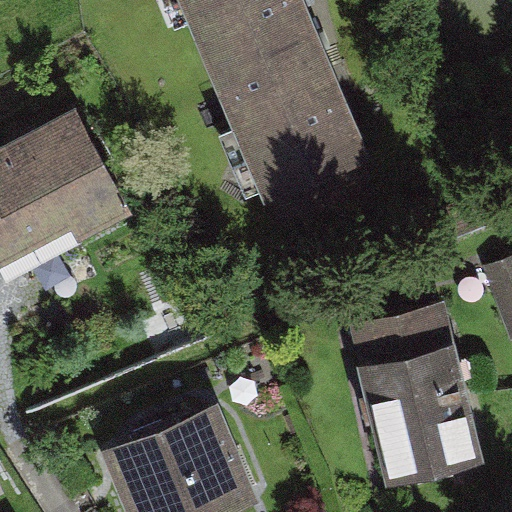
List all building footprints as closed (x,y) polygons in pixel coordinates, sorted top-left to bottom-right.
[(182,0),(266,198),(373,152),(316,27),(306,0),(182,0)] [(511,118),(511,52),(447,78),(469,135),(511,118)] [(79,112),(0,155),(0,275),(5,285),(135,215),(79,112)] [(511,255),(484,265),(510,342),(511,341),(511,255)] [(454,293),(355,318),(394,479),(493,455),(454,293)] [(223,398),(110,445),(138,511),(240,511),(266,502),(223,398)]
